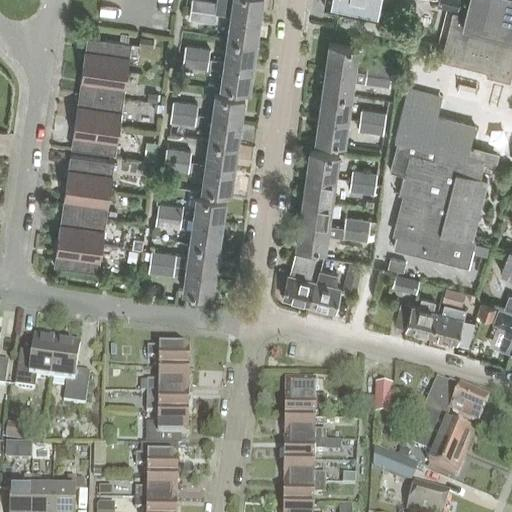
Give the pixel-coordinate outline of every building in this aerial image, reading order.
[(214,13),(216,3),(198,0),(191,0),(190,9),(214,13)] [(259,19),(262,0),(216,0),(216,3),(214,13),(230,15),(259,19)] [(324,0),(323,7),(381,19),(385,0),(324,0)] [(457,12),(459,0),(439,0),(438,7),(457,12)] [(485,75),(509,81),(511,68),(511,0),(467,0),(464,14),(452,11),(440,59),(486,71),(485,75)] [(214,13),(190,9),(188,19),(212,22),(214,13)] [(227,38),(256,42),(259,19),(230,15),(227,38)] [(121,33),(119,42),(127,43),(128,34),(121,33)] [(85,48),(82,65),(127,72),(129,54),(131,44),(127,43),(119,42),(86,38),(85,48)] [(139,46),(153,48),(154,40),(140,38),(139,46)] [(256,42),(227,38),(225,52),(209,50),(208,60),(223,62),(253,66),(256,42)] [(354,72),(358,48),(328,44),(325,68),(354,72)] [(209,50),(184,46),(183,56),(208,60),(209,50)] [(208,60),(183,56),(181,66),(206,70),(208,60)] [(249,90),(253,66),(223,62),(220,86),(249,90)] [(365,73),(390,77),(391,66),(366,63),(365,73)] [(127,72),(82,65),(80,81),(78,93),(123,99),(124,88),(127,72)] [(325,68),(321,91),(351,95),(353,82),(363,84),(365,73),(354,72),(325,68)] [(388,87),(390,77),(365,73),(363,84),(388,87)] [(351,95),(321,91),(318,115),(348,119),(351,95)] [(398,194),(402,195),(406,196),(395,236),(392,248),(468,267),(474,242),(471,241),(486,180),(479,178),(483,162),(492,165),(493,163),(495,156),(473,150),(473,149),(469,148),(474,126),(473,126),(437,117),(436,117),(441,101),(439,101),(439,102),(407,93),(407,92),(406,92),(393,139),(397,140),(389,171),(390,171),(402,174),(398,194)] [(123,99),(78,93),(77,102),(74,120),(119,126),(121,109),(123,99)] [(145,101),(158,104),(159,95),(147,93),(145,101)] [(215,93),(211,117),(241,121),(244,97),(215,93)] [(172,101),(171,111),(195,115),(197,104),(172,101)] [(153,111),(160,112),(161,105),(154,104),(153,111)] [(360,110),(358,120),(383,124),(384,113),(360,110)] [(195,115),(171,111),(169,122),(194,125),(195,115)] [(348,119),(318,115),(315,139),(344,143),(348,119)] [(241,121),(211,117),(208,141),(237,145),(241,121)] [(119,126),(74,120),(72,136),(70,148),(115,154),(116,143),(119,126)] [(383,124),(358,120),(357,131),(382,134),(383,124)] [(237,145),(208,141),(204,164),(234,168),(237,145)] [(165,148),(164,158),(189,162),(190,152),(165,148)] [(309,150),(305,174),(335,179),(338,154),(309,150)] [(145,152),(143,162),(153,163),(155,153),(145,152)] [(68,166),(65,184),(110,190),(112,173),(114,162),(69,156),(68,166)] [(189,162),(164,158),(162,169),(187,173),(189,162)] [(140,172),(152,174),(153,165),(142,163),(140,172)] [(234,168),(204,164),(201,188),(230,192),(234,168)] [(351,170),(350,181),(374,185),(376,174),(351,170)] [(335,179),(305,174),(301,197),(331,202),(335,179)] [(374,185),(350,181),(348,191),(373,195),(374,185)] [(110,190),(65,184),(63,200),(61,211),(106,217),(107,206),(110,190)] [(225,200),(196,195),(192,219),(222,224),(225,200)] [(331,202),(301,197),(298,221),(327,225),(331,202)] [(157,204),(156,214),(181,218),(182,208),(157,204)] [(106,217),(61,211),(60,221),(57,238),(102,245),(104,227),(106,217)] [(181,218),(156,214),(154,225),(179,228),(181,218)] [(345,217),(343,227),(368,230),(369,221),(369,220),(345,217)] [(222,224),(192,219),(189,243),(218,247),(222,224)] [(294,245),(323,250),(326,235),(342,238),(343,227),(327,225),(298,221),(294,245)] [(342,238),(367,241),(367,240),(368,230),(343,227),(342,238)] [(102,245),(57,238),(55,255),(53,266),(98,273),(99,262),(102,245)] [(141,251),(143,242),(133,240),(132,249),(141,251)] [(215,270),(218,247),(189,243),(187,257),(175,255),(173,266),(185,267),(185,266),(215,270)] [(511,250),(509,250),(508,252),(500,273),(511,277),(511,279),(511,282),(511,297),(508,296),(503,309),(511,312),(511,250)] [(137,252),(129,251),(127,261),(135,262),(137,252)] [(151,251),(149,262),(173,266),(175,255),(151,251)] [(288,274),(282,299),(308,305),(314,281),(309,280),(312,270),(315,259),(295,254),(291,265),(292,265),(290,275),(288,274)] [(403,272),(405,263),(389,259),(387,268),(403,272)] [(149,262),(147,272),(172,275),(173,266),(149,262)] [(211,295),(215,270),(185,266),(185,267),(173,266),(172,275),(184,276),(182,290),(211,295)] [(349,266),(343,289),(355,292),(361,269),(349,266)] [(335,286),(337,276),(319,271),(316,282),(314,281),(308,305),(334,312),(340,288),(335,286)] [(396,276),(393,287),(416,293),(419,281),(396,276)] [(444,289),(441,302),(461,307),(464,295),(465,293),(445,288),(444,289)] [(430,337),(437,313),(432,312),(434,303),(421,300),(418,308),(411,306),(410,307),(405,330),(404,330),(430,337)] [(494,307),(480,302),(476,314),(490,319),(494,307)] [(400,304),(394,327),(405,330),(410,307),(400,304)] [(465,310),(459,308),(443,304),(441,314),(437,313),(430,337),(456,343),(456,342),(462,319),(465,310)] [(498,349),(511,354),(511,313),(498,308),(492,324),(505,330),(498,349)] [(462,319),(456,342),(468,345),(474,322),(462,319)] [(36,378),(51,380),(57,339),(44,337),(44,339),(34,338),(31,357),(19,355),(14,387),(34,390),(36,378)] [(57,339),(51,380),(66,382),(63,402),(85,405),(89,374),(75,372),(79,344),(69,343),(69,340),(57,339)] [(147,360),(147,359),(158,359),(158,370),(188,371),(189,349),(148,348),(148,342),(131,342),(130,360),(147,360)] [(188,371),(158,370),(157,382),(146,381),(146,383),(139,383),(139,392),(188,392),(188,371)] [(437,379),(427,401),(424,409),(446,419),(449,411),(477,423),(488,399),(459,386),(459,387),(449,383),(448,384),(437,379)] [(284,417),(284,420),(314,420),(314,408),(326,409),(326,398),(314,398),(315,382),(284,381),(284,417)] [(392,386),(376,385),(374,413),(390,414),(392,386)] [(188,392),(139,392),(139,402),(146,402),(157,402),(157,414),(188,414),(188,392)] [(359,409),(360,398),(348,397),(347,408),(359,409)] [(374,415),(375,398),(366,398),(365,414),(374,415)] [(104,410),(116,410),(116,402),(104,402),(104,410)] [(145,425),(145,436),(145,446),(179,446),(179,436),(187,436),(188,414),(157,414),(157,425),(145,425)] [(473,434),(445,422),(424,414),(415,434),(464,455),(473,434)] [(314,420),(283,420),(283,441),(325,442),(325,432),(314,431),(314,420)] [(23,427),(7,424),(4,440),(21,443),(23,427)] [(431,454),(427,464),(455,475),(464,455),(415,434),(411,445),(431,454)] [(325,442),(283,441),(283,463),(313,463),(313,452),(325,452),(325,442)] [(339,442),(325,442),(325,452),(339,452),(339,442)] [(19,446),(18,460),(31,461),(31,446),(19,446)] [(373,449),(373,467),(410,482),(416,467),(373,449)] [(400,450),(397,456),(407,460),(409,454),(400,450)] [(146,466),(146,478),(177,478),(177,456),(135,455),(135,466),(146,466)] [(313,463),(283,463),(282,484),(324,485),(324,475),(313,475),(313,463)] [(103,469),(93,468),(92,477),(103,477),(103,469)] [(354,486),(354,476),(343,475),(342,485),(354,486)] [(30,511),(31,478),(23,478),(23,490),(9,490),(8,511),(30,511)] [(31,478),(30,511),(52,511),(53,491),(39,490),(39,478),(31,478)] [(177,478),(146,478),(146,489),(134,489),(134,499),(176,500),(177,478)] [(53,491),(52,511),(74,511),(74,492),(83,492),(83,481),(75,481),(75,479),(67,479),(66,491),(53,491)] [(324,485),(282,484),(282,506),(312,506),(313,495),(324,495),(324,485)] [(408,511),(443,511),(448,494),(414,484),(407,511),(408,511)] [(111,497),(111,488),(99,488),(98,497),(111,497)] [(176,511),(176,500),(134,499),(134,509),(145,510),(145,511),(176,511)]
